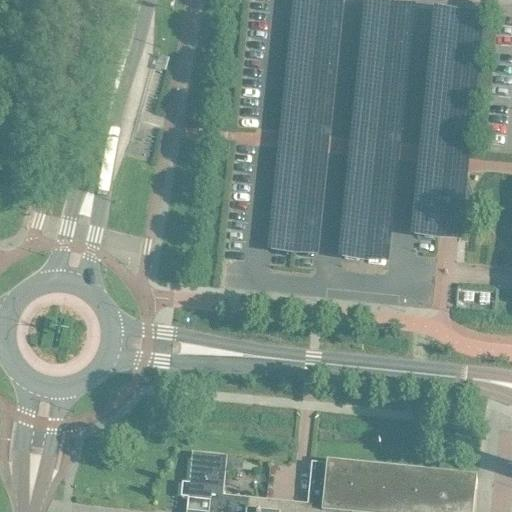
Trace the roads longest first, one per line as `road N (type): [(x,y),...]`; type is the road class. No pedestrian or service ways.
road 1 (tertiary): [(499,381),(199,350)]
road 2 (residential): [(30,382),(25,511)]
road 3 (residential): [(26,511),(58,389)]
